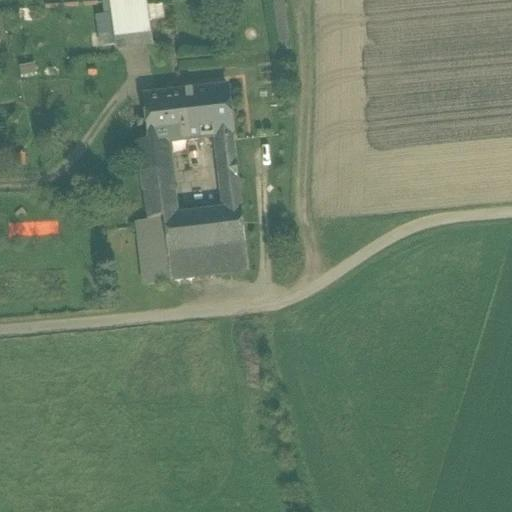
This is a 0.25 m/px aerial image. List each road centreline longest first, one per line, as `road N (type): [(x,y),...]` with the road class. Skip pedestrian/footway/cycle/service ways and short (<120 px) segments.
road 1 (unclassified): [(511,215),(419,224),(296,300),(262,308),(0,330)]
road 2 (track): [(0,184),(56,182),(150,84)]
